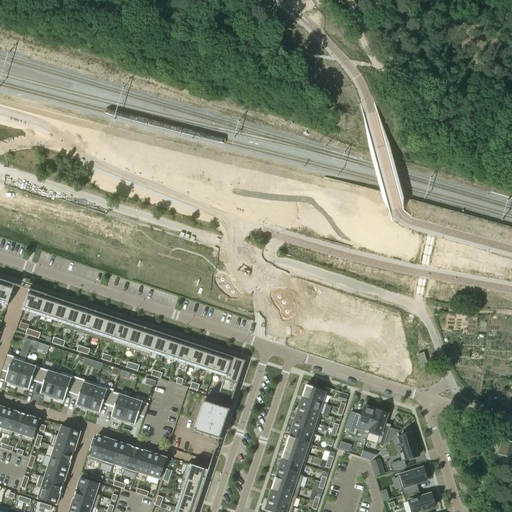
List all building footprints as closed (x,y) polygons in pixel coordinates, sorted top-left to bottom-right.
[(141,66),(141,83),(161,82),(160,66),(141,66)] [(428,225),(430,218),(410,212),(408,218),(428,225)] [(0,281),(0,302),(6,305),(13,285),(0,281)] [(40,316),(46,296),(31,290),(29,289),(29,290),(23,308),(22,310),(24,311),(24,310),(40,316)] [(454,300),(455,294),(436,289),(434,295),(454,300)] [(52,320),(59,300),(46,296),(40,316),(52,320)] [(63,327),(71,304),(59,300),(52,320),(64,324),(63,327)] [(76,331),(83,308),(71,304),(63,327),(76,331)] [(88,335),(96,312),(83,308),(76,331),(88,335)] [(100,340),(108,316),(96,312),(88,335),(100,340)] [(113,344),(120,320),(108,316),(100,340),(113,344)] [(125,348),(133,324),(120,320),(113,344),(125,348)] [(137,352),(145,328),(133,324),(125,348),(137,352)] [(150,356),(158,333),(145,328),(137,352),(150,356)] [(164,357),(170,337),(158,333),(150,356),(152,353),(164,357)] [(176,361),(182,341),(170,337),(164,357),(176,361)] [(26,339),(22,350),(28,352),(30,347),(32,341),(26,339)] [(32,341),(30,347),(47,353),(49,347),(32,341)] [(188,365),(195,345),(182,341),(176,361),(188,365)] [(200,369),(207,349),(195,345),(188,365),(200,369)] [(213,373),(219,353),(207,349),(200,369),(213,373)] [(224,377),(231,357),(219,353),(213,373),(224,377)] [(417,355),(421,366),(427,364),(423,353),(417,355)] [(7,355),(2,371),(8,373),(5,382),(10,384),(9,385),(17,387),(24,364),(25,361),(7,355)] [(232,397),(243,362),(244,361),(242,360),(231,357),(224,377),(220,389),(219,393),(223,394),(232,397)] [(24,364),(17,387),(23,389),(24,388),(29,390),(32,381),(38,382),(42,369),(24,364)] [(42,369),(38,382),(43,384),(40,394),(45,395),(45,396),(52,399),(60,375),(42,369)] [(129,373),(120,370),(118,375),(128,378),(129,373)] [(60,375),(52,399),(58,401),(59,400),(64,402),(67,392),(73,394),(78,378),(60,373),(60,375)] [(78,378),(73,394),(78,396),(75,405),(80,407),(80,408),(87,410),(96,384),(78,378)] [(96,384),(87,410),(94,413),(94,412),(99,413),(102,404),(108,406),(113,392),(113,390),(96,384)] [(305,386),(302,396),(322,403),(326,392),(324,392),(324,391),(319,389),(319,390),(305,386)] [(220,404),(223,394),(219,393),(213,391),(211,390),(208,397),(207,399),(211,401),(220,404)] [(113,392),(108,406),(114,408),(111,417),(116,419),(115,420),(122,422),(130,398),(113,392)] [(302,396),(298,407),(321,414),(323,415),(327,405),(322,403),(302,396)] [(130,398),(122,422),(129,424),(130,423),(135,425),(138,416),(144,418),(148,404),(130,398)] [(229,410),(203,401),(193,432),(218,440),(229,410)] [(354,416),(350,428),(357,430),(358,427),(369,431),(375,411),(370,410),(371,407),(365,405),(361,418),(354,416)] [(0,406),(0,427),(2,428),(8,409),(0,406)] [(298,407),(295,417),(318,424),(321,414),(298,407)] [(2,428),(0,433),(11,436),(12,432),(18,413),(8,409),(2,428)] [(375,411),(369,431),(380,435),(379,438),(386,440),(390,428),(383,426),(386,415),(375,411)] [(18,413),(12,432),(22,435),(29,416),(18,413)] [(349,431),(354,415),(349,413),(344,429),(349,431)] [(22,435),(21,440),(32,443),(39,420),(29,416),(22,435)] [(292,421),(291,427),(314,435),(318,424),(295,417),(294,421),(292,421)] [(61,426),(58,437),(77,443),(81,432),(61,426)] [(290,433),(288,437),(311,445),(314,435),(291,427),(289,433),(290,433)] [(390,428),(385,442),(388,443),(399,431),(390,428)] [(404,436),(398,438),(406,460),(418,456),(410,432),(403,434),(404,436)] [(53,435),(50,445),(54,447),(74,453),(77,443),(58,437),(53,435)] [(93,448),(89,459),(101,463),(109,439),(97,435),(95,440),(93,439),(90,447),(93,448)] [(288,437),(285,448),(308,455),(311,445),(288,437)] [(109,439),(101,463),(112,467),(113,464),(120,443),(109,439)] [(511,458),(511,442),(501,439),(497,455),(511,458)] [(120,443),(113,464),(125,468),(132,447),(120,443)] [(54,447),(51,457),(70,463),(74,453),(54,447)] [(125,468),(124,470),(135,474),(136,472),(143,450),(132,447),(125,468)] [(285,448),(281,458),(302,465),(304,465),(308,455),(285,448)] [(143,450),(136,472),(147,476),(154,454),(143,450)] [(154,454),(147,476),(159,480),(166,458),(154,454)] [(51,457),(48,467),(67,474),(70,463),(51,457)] [(279,462),(277,468),(298,475),(302,465),(281,458),(280,462),(279,462)] [(403,461),(391,464),(394,471),(406,467),(403,461)] [(189,465),(184,480),(201,486),(206,471),(189,465)] [(48,467),(44,478),(63,484),(67,474),(48,467)] [(424,467),(400,475),(404,487),(401,488),(403,495),(415,491),(413,485),(426,481),(424,474),(426,474),(424,467)] [(276,474),(275,479),(300,487),(303,476),(298,475),(277,468),(275,474),(276,474)] [(38,481),(36,486),(41,488),(60,494),(63,484),(44,478),(40,476),(38,481)] [(80,478),(76,489),(96,495),(99,484),(80,478)] [(275,479),(271,489),(296,497),(300,487),(275,479)] [(184,480),(179,494),(197,500),(201,486),(184,480)] [(41,488),(37,499),(56,505),(60,494),(41,488)] [(76,489),(73,499),(92,505),(97,507),(100,497),(96,495),(76,489)] [(271,489),(268,499),(293,507),(296,497),(271,489)] [(415,491),(403,495),(405,502),(408,501),(411,511),(415,511),(434,506),(430,494),(417,498),(415,491)] [(179,494),(175,508),(186,511),(192,511),(197,500),(179,494)] [(73,499),(70,509),(78,511),(89,511),(92,505),(73,499)] [(268,499),(264,510),(270,511),(291,511),(293,507),(268,499)]
